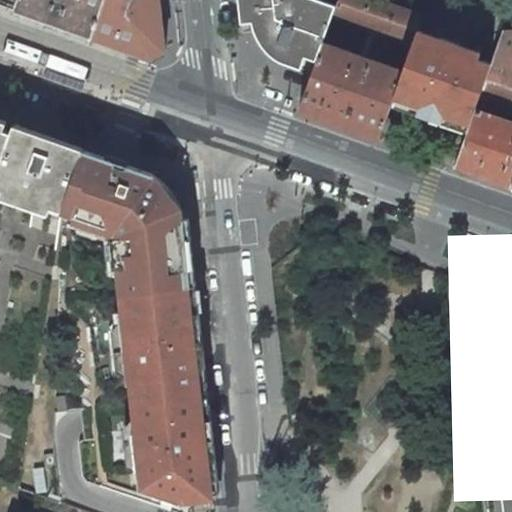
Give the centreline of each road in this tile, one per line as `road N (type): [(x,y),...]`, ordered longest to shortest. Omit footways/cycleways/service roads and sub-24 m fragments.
road 1 (secondary): [(199,138),(511,238)]
road 2 (secondary): [(0,70),(199,138)]
